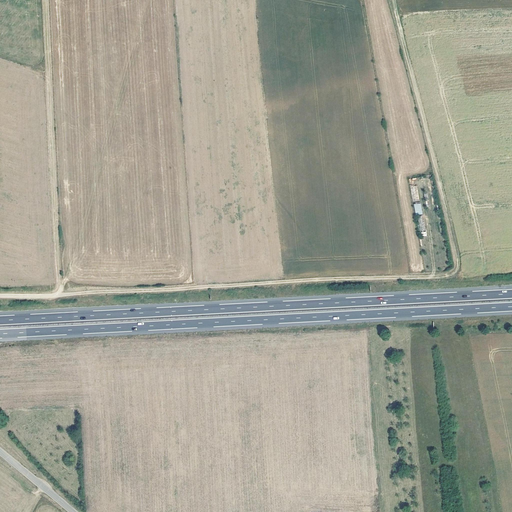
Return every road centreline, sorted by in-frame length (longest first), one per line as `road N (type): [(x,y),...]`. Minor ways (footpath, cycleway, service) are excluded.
road 1 (track): [(0,294),(445,277),(458,269),(392,0)]
road 2 (motorway): [(0,335),(511,308)]
road 3 (motorway): [(511,294),(0,321)]
